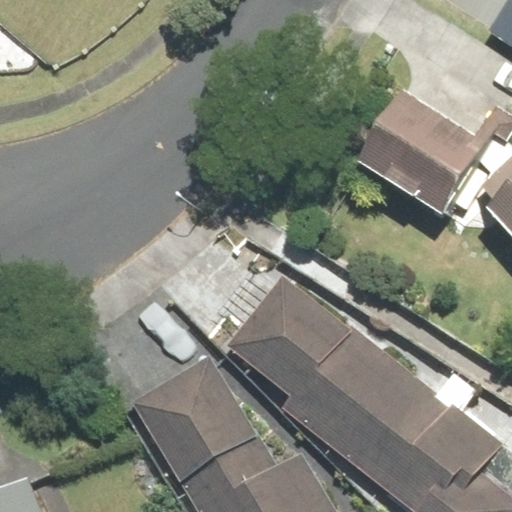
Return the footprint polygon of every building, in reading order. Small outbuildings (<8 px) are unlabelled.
[(511,0),(510,0),(490,33),(511,46),(511,0)] [(402,94),(357,168),(446,222),(495,142),(506,149),(511,139),(511,119),(494,108),(476,139),(402,94)] [(511,161),(469,200),(511,247),(511,161)] [(511,511),(511,456),(282,278),(226,350),(423,504),(417,511),(511,511)] [(129,412),(190,511),(335,511),(300,455),(280,468),(214,360),(129,412)] [(39,511),(28,482),(0,492),(0,511),(39,511)]
